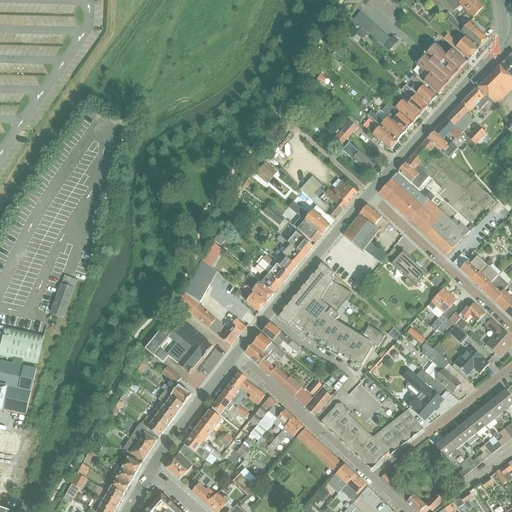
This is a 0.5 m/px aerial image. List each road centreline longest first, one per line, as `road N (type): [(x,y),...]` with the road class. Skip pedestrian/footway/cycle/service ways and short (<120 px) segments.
road 1 (secondary): [(368,193),(508,29)]
road 2 (residential): [(511,327),(368,193)]
road 3 (residential): [(370,477),(511,366)]
road 4 (residential): [(312,426),(356,379),(267,315)]
road 5 (secondary): [(267,315),(368,193)]
road 6 (secondary): [(150,473),(233,356)]
